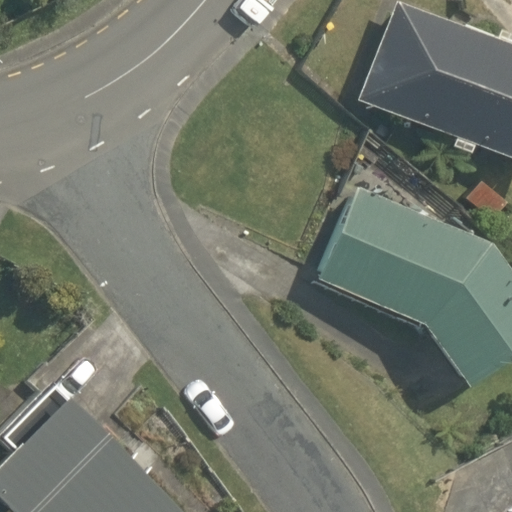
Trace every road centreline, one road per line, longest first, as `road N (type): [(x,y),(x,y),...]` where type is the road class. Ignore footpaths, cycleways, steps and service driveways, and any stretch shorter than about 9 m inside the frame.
road 1 (residential): [(47,123),(295,470),(313,511)]
road 2 (residential): [(205,0),(159,57),(47,123)]
